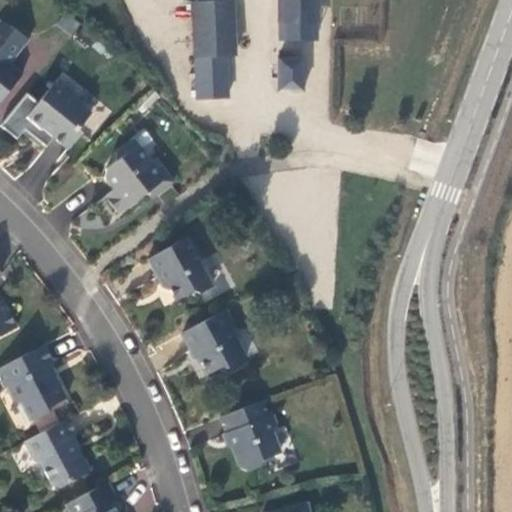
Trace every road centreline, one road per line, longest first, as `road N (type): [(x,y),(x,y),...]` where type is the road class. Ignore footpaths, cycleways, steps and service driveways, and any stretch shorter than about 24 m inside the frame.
road 1 (tertiary): [(511,18),(425,250),(413,312),(427,511)]
road 2 (residential): [(179,511),(118,354),(79,291),(0,203)]
